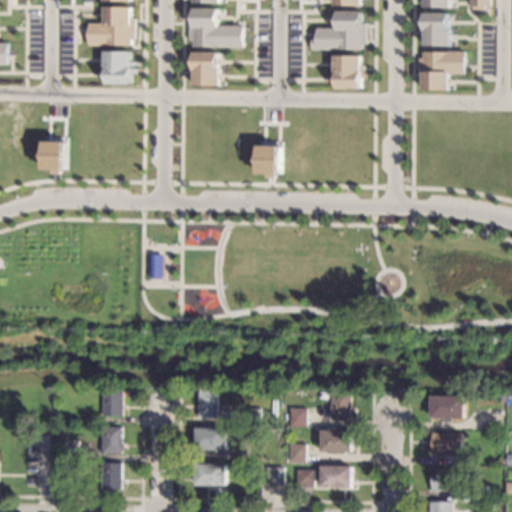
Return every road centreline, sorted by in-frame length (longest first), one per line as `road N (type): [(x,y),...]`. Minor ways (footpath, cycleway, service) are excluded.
road 1 (residential): [(511,222),(373,205),(61,201),(0,213)]
road 2 (residential): [(392,206),(394,0)]
road 3 (residential): [(163,0),(163,203)]
